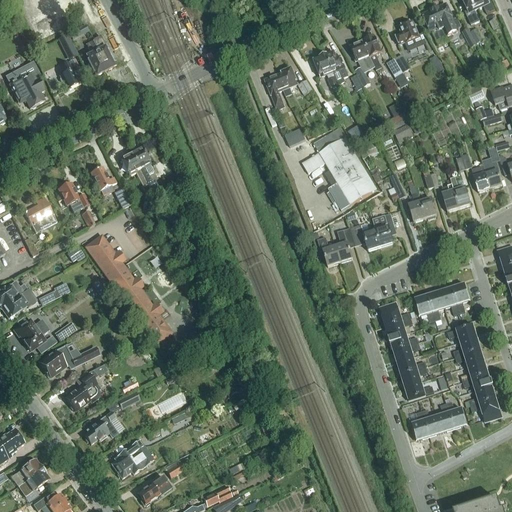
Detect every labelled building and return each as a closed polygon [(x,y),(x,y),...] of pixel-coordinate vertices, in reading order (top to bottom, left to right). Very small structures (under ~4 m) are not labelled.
[(62,19),(76,11),(69,0),(57,7),(55,5),(57,4),(55,0),(52,0),(32,11),(38,24),(47,19),(52,28),(64,22),(62,19)] [(76,0),(84,16),(101,8),(96,0),(76,0)] [(475,3),(476,2),(475,0),(461,0),(468,14),(466,15),(472,27),(480,24),(474,12),(479,10),(475,3)] [(475,3),(479,10),(483,8),(486,15),(495,11),(491,4),(488,5),(486,0),(475,0),(476,2),(475,3)] [(307,1),(299,4),(301,9),(309,5),(307,1)] [(445,6),(433,12),(446,38),(458,33),(457,31),(461,29),(457,21),(453,23),(445,6)] [(422,17),(429,33),(431,32),(436,43),(446,38),(433,12),(422,17)] [(497,29),(493,21),(489,24),(493,31),(497,29)] [(419,39),(412,23),(404,26),(403,26),(400,27),(400,28),(398,29),(401,36),(395,39),(398,48),(404,45),(408,54),(426,47),(422,37),(421,38),(419,39)] [(87,26),(82,29),(85,35),(90,33),(87,26)] [(476,47),(468,31),(462,34),(471,50),(476,47)] [(482,42),(477,31),(471,34),(476,45),(482,42)] [(69,37),(59,42),(69,63),(79,58),(69,37)] [(100,64),(99,64),(103,74),(115,67),(100,37),(99,38),(99,39),(94,41),(93,42),(101,58),(98,60),(100,64)] [(380,70),(375,57),(380,55),(379,54),(380,54),(374,39),(373,38),(363,42),(363,43),(370,60),(375,70),(376,73),(380,70)] [(96,77),(103,74),(99,64),(100,64),(98,60),(101,58),(93,42),(87,45),(92,55),(86,58),(88,63),(88,65),(90,69),(91,69),(96,77)] [(358,63),(361,70),(355,73),(357,77),(364,90),(371,86),(365,75),(375,70),(370,60),(363,43),(350,49),(356,63),(358,63)] [(337,88),(345,85),(344,82),(347,81),(346,80),(348,79),(339,59),(335,61),(333,55),(325,58),(332,74),(337,88)] [(402,57),(394,62),(404,78),(409,76),(407,73),(410,71),(402,57)] [(331,90),(332,90),(337,88),(332,74),(325,58),(313,63),(320,79),(326,77),(327,78),(330,77),(332,81),(327,82),(331,90)] [(436,58),(433,60),(439,69),(435,71),(438,75),(444,71),(436,58)] [(78,72),(73,62),(62,68),(66,75),(61,77),(61,79),(60,80),(62,83),(64,83),(68,91),(79,86),(75,76),(76,76),(75,74),(78,72)] [(404,78),(394,62),(386,66),(400,91),(408,86),(404,78)] [(507,63),(501,66),(504,72),(510,69),(507,63)] [(33,64),(5,79),(18,103),(25,100),(30,110),(45,102),(41,94),(45,92),(39,81),(42,80),(33,64)] [(280,78),(285,92),(283,93),(286,99),(292,97),(290,93),(289,94),(288,91),(297,87),(291,72),(279,77),(279,78),(280,78)] [(481,75),(475,77),(480,86),(485,83),(481,75)] [(358,93),(364,90),(357,77),(351,80),(358,93)] [(278,95),(283,93),(285,92),(280,78),(279,78),(265,84),(277,114),(284,111),(283,107),(284,107),(280,97),(279,98),(278,95)] [(312,93),(305,83),(297,88),(304,98),(312,93)] [(464,90),(467,95),(477,90),(475,85),(464,90)] [(511,88),(503,92),(502,90),(491,94),(495,107),(497,106),(499,112),(511,108),(511,88)] [(477,90),(467,95),(466,96),(471,105),(484,99),(479,89),(477,90)] [(479,123),(482,122),(484,129),(503,124),(501,117),(486,121),(482,110),(476,112),(479,123)] [(340,126),(335,117),(331,120),(336,129),(340,126)] [(404,117),(386,126),(391,136),(409,127),(404,117)] [(418,126),(412,129),(415,134),(421,132),(418,126)] [(413,137),(409,129),(395,136),(399,144),(413,137)] [(333,147),(303,166),(309,176),(327,165),(331,172),(325,176),(332,189),(329,191),(341,213),(377,191),(340,130),(327,137),(333,147)] [(302,137),(288,143),(291,149),(305,143),(302,137)] [(508,145),(496,148),(498,155),(510,151),(508,145)] [(374,147),(365,151),(368,158),(377,154),(374,147)] [(135,154),(132,155),(149,186),(154,197),(162,193),(155,180),(153,182),(146,168),(150,166),(141,150),(140,151),(138,150),(135,152),(135,154)] [(493,165),(500,163),(499,161),(497,153),(495,150),(488,152),(493,165)] [(149,186),(132,155),(127,158),(125,157),(122,159),(122,161),(120,161),(129,177),(135,174),(137,176),(141,184),(143,189),(142,189),(147,200),(154,197),(149,186)] [(462,160),(466,173),(471,172),(467,157),(461,159),(462,160)] [(511,163),(507,165),(505,159),(499,161),(500,163),(504,174),(509,173),(511,182),(511,163)] [(460,175),(466,173),(462,160),(456,162),(460,175)] [(489,167),(483,169),(490,191),(501,188),(497,172),(490,174),(489,167)] [(109,181),(102,169),(90,175),(103,199),(115,192),(112,187),(116,185),(113,179),(109,181)] [(479,195),(490,191),(483,169),(471,172),(479,195)] [(378,175),(372,178),(376,185),(382,182),(378,175)] [(430,178),(434,190),(440,189),(436,176),(430,178)] [(390,179),(399,202),(405,200),(395,177),(390,179)] [(428,192),(434,190),(430,178),(425,179),(424,180),(428,192)] [(76,195),(71,185),(59,192),(67,208),(70,207),(74,215),(89,207),(84,196),(79,199),(77,195),(76,195)] [(456,185),(451,187),(459,211),(470,207),(464,189),(458,191),(456,185)] [(447,214),(459,211),(451,187),(447,188),(449,194),(441,196),(447,214)] [(414,225),(425,221),(420,204),(415,189),(414,189),(410,191),(409,191),(414,206),(408,207),(414,225)] [(132,206),(124,191),(115,195),(123,211),(132,206)] [(398,202),(394,191),(389,193),(393,204),(398,202)] [(36,203),(38,207),(24,214),(31,227),(32,227),(36,234),(57,224),(53,216),(44,199),(36,203)] [(431,200),(420,204),(425,221),(436,218),(431,200)] [(95,227),(88,213),(82,216),(89,230),(95,227)] [(355,217),(347,219),(349,225),(357,223),(355,217)] [(375,231),(380,249),(393,245),(390,235),(395,233),(390,217),(384,218),(372,222),(375,231)] [(380,249),(375,231),(366,233),(364,226),(349,231),(353,243),(364,240),(367,253),(380,249)] [(353,243),(349,231),(337,234),(341,247),(335,249),(340,266),(352,262),(347,245),(353,243)] [(174,335),(103,237),(86,249),(156,348),(174,335)] [(39,255),(31,240),(25,243),(33,258),(39,255)] [(340,266),(335,249),(329,251),(326,240),(317,243),(319,249),(321,248),(327,270),(340,266)] [(78,249),(71,254),(78,264),(85,258),(78,249)] [(511,255),(500,260),(503,272),(511,268),(511,255)] [(511,268),(503,272),(506,281),(511,279),(511,268)] [(113,295),(102,279),(93,285),(105,301),(113,295)] [(56,292),(39,300),(43,308),(71,294),(66,285),(55,290),(56,292)] [(0,310),(1,311),(1,310),(27,292),(23,286),(16,291),(18,294),(15,296),(9,288),(0,294),(0,310)] [(464,286),(451,290),(459,316),(465,314),(462,305),(469,303),(464,286)] [(451,309),(454,317),(459,316),(451,290),(439,294),(444,311),(451,309)] [(22,312),(35,302),(27,292),(1,310),(9,321),(17,315),(19,315),(21,313),(22,312)] [(439,294),(426,298),(434,323),(435,323),(440,321),(437,313),(444,311),(439,294)] [(426,317),(429,325),(434,323),(426,298),(414,302),(419,319),(426,317)] [(410,321),(409,316),(400,318),(398,311),(396,304),(390,306),(379,309),(381,317),(385,329),(410,321)] [(404,329),(418,325),(416,319),(410,321),(385,329),(389,341),(406,336),(404,329)] [(16,331),(16,334),(18,338),(20,338),(23,343),(45,327),(41,322),(36,325),(39,329),(36,331),(30,322),(20,330),(18,330),(16,331)] [(71,326),(55,337),(60,343),(76,332),(71,326)] [(45,327),(23,343),(31,353),(36,350),(45,343),(42,338),(44,336),(49,333),(45,327)] [(460,345),(476,340),(472,328),(447,336),(449,341),(457,339),(460,345)] [(210,344),(200,329),(189,337),(199,351),(210,344)] [(408,342),(406,336),(389,341),(393,353),(418,345),(416,340),(408,342)] [(45,343),(36,350),(41,356),(57,344),(54,340),(48,344),(45,343)] [(476,340),(460,345),(462,352),(453,355),(455,360),(480,352),(476,340)] [(420,351),(418,345),(393,353),(396,365),(413,360),(411,354),(420,351)] [(231,347),(205,362),(211,373),(237,358),(231,347)] [(57,352),(58,354),(57,354),(55,352),(47,358),(48,360),(40,365),(45,373),(48,378),(49,378),(50,378),(57,373),(58,374),(67,368),(66,367),(67,367),(70,370),(71,373),(80,368),(101,357),(98,351),(83,357),(76,360),(67,348),(57,352)] [(457,366),(465,363),(467,369),(484,364),(480,352),(455,360),(457,366)] [(415,367),(413,360),(396,365),(401,379),(426,371),(424,365),(415,367)] [(488,377),(484,364),(467,369),(469,376),(461,379),(462,385),(488,377)] [(419,378),(427,376),(426,371),(401,379),(404,390),(421,385),(419,378)] [(70,396),(71,397),(66,400),(70,407),(70,408),(72,411),(74,411),(74,412),(82,407),(83,408),(90,403),(91,405),(102,397),(96,387),(97,386),(93,380),(97,378),(93,373),(80,382),(84,387),(81,389),(79,388),(72,393),(73,394),(70,396)] [(492,389),(488,377),(462,385),(464,390),(473,388),(475,394),(492,389)] [(137,385),(124,393),(126,397),(139,389),(137,385)] [(423,391),(421,385),(404,390),(408,403),(427,397),(433,395),(431,389),(423,391)] [(495,401),(492,389),(475,394),(477,401),(468,403),(470,409),(495,401)] [(109,408),(113,415),(121,411),(122,413),(142,403),(137,393),(109,408)] [(482,419),(499,414),(495,401),(470,409),(472,415),(480,412),(482,419)] [(451,405),(446,407),(453,432),(466,428),(461,411),(454,413),(451,405)] [(441,436),(453,432),(446,407),(440,408),(442,417),(436,419),(441,436)] [(426,412),(421,414),(428,439),(441,436),(436,419),(429,421),(426,412)] [(111,414),(106,417),(101,421),(101,422),(87,431),(89,434),(84,437),(90,447),(97,442),(98,443),(110,435),(112,439),(118,434),(111,424),(115,420),(111,414)] [(411,427),(416,443),(428,439),(421,414),(415,416),(418,425),(411,427)] [(499,414),(482,419),(485,426),(502,421),(499,414)] [(176,420),(178,426),(190,421),(187,415),(176,420)] [(166,425),(146,434),(150,442),(162,436),(163,438),(170,434),(166,425)] [(11,457),(18,453),(17,452),(25,447),(16,432),(7,437),(7,436),(0,441),(0,440),(0,466),(12,459),(11,457)] [(134,456),(144,449),(139,442),(119,457),(121,459),(110,466),(116,474),(133,462),(133,461),(136,459),(134,456)] [(131,474),(133,477),(153,462),(144,449),(134,456),(136,459),(133,461),(133,462),(116,474),(121,482),(131,474)] [(28,483),(43,472),(36,462),(11,480),(18,490),(28,483)] [(182,465),(167,473),(172,481),(186,473),(182,465)] [(236,467),(229,471),(231,476),(239,473),(236,467)] [(28,483),(18,490),(25,500),(35,493),(50,482),(43,472),(28,483)] [(0,487),(9,481),(5,475),(0,478),(0,487)] [(243,475),(234,479),(237,484),(245,480),(243,475)] [(157,493),(167,485),(162,478),(151,486),(150,485),(145,488),(146,490),(137,496),(145,507),(146,506),(147,507),(151,504),(150,503),(159,496),(157,493)] [(220,505),(233,498),(229,489),(215,495),(220,505)] [(41,511),(53,511),(65,504),(64,502),(64,500),(63,499),(61,498),(60,496),(55,499),(53,496),(46,501),(45,499),(33,507),(36,511),(38,511),(41,510),(41,511)] [(205,509),(219,503),(215,496),(203,501),(205,505),(197,509),(192,508),(186,511),(204,511),(206,511),(205,509)] [(234,499),(220,506),(223,511),(230,511),(238,508),(234,499)] [(500,511),(497,501),(463,511),(500,511)]
